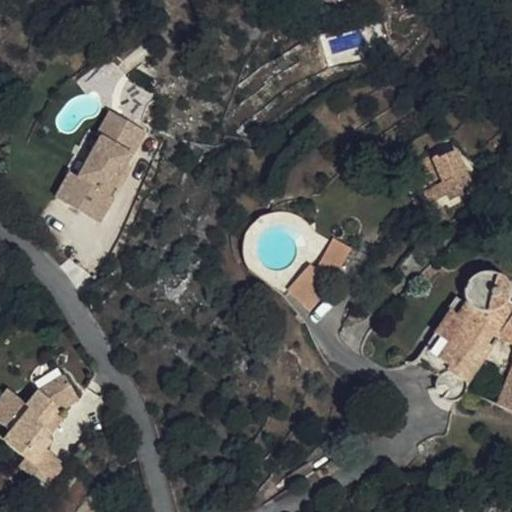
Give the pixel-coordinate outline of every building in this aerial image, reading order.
[(328,0),(345,13),(354,0),(363,0),(368,4),(371,0),(328,0)] [(98,152),(110,127),(101,123),(89,147),(94,149),(98,152)] [(136,141),(110,127),(98,152),(94,149),(73,192),(64,188),(64,189),(52,213),(97,235),(109,209),(104,207),(110,197),(120,175),(136,141)] [(59,186),(64,189),(64,188),(73,192),(94,149),(89,147),(80,143),(59,186)] [(438,144),(411,152),(420,175),(445,167),(438,144)] [(409,146),(393,150),(403,180),(420,175),(411,152),(409,146)] [(120,175),(110,197),(114,199),(124,178),(120,175)] [(261,238),(272,227),(259,217),(250,229),(261,238)] [(334,240),(323,259),(341,269),(352,251),(334,240)] [(317,269),(305,289),(321,303),(335,284),(340,288),(348,274),(341,269),(323,259),(317,269)] [(289,292),(313,312),(321,303),(305,289),(317,269),(308,265),(289,292)] [(460,316),(446,338),(436,332),(421,356),(420,356),(417,357),(416,358),(416,361),(417,363),(419,364),(422,364),(444,376),(441,382),(441,387),(442,393),(445,397),(449,400),(454,402),(460,402),(465,401),(466,400),(469,397),(471,393),(471,389),(469,385),(494,346),(499,342),(503,340),(507,341),(511,341),(511,376),(502,404),(511,407),(511,278),(509,276),(503,273),(495,270),(487,270),(479,271),(477,272),(473,274),(469,278),(467,283),(466,286),(466,292),(468,298),(470,304),(475,308),(468,320),(460,316)] [(460,316),(468,320),(475,308),(458,298),(436,332),(446,338),(460,316)] [(28,444),(8,426),(0,437),(0,458),(14,469),(7,478),(29,496),(20,506),(26,511),(66,511),(70,508),(48,490),(60,477),(48,466),(62,450),(92,436),(77,409),(43,428),(28,444)]
